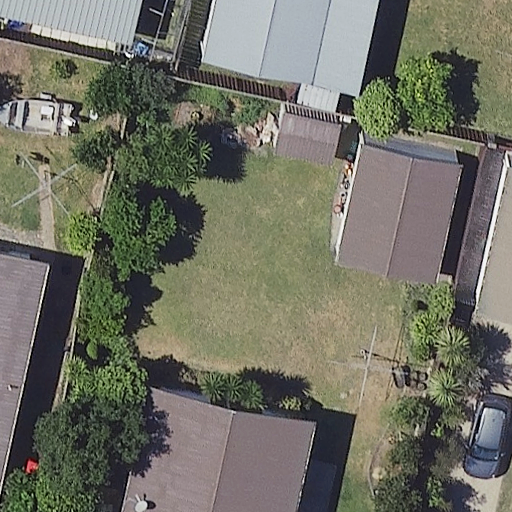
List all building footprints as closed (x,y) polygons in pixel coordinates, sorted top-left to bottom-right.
[(385,0),(221,0),(210,55),(367,88),(385,0)] [(450,274),(474,156),(368,135),(344,252),(450,274)] [(511,159),(481,303),(511,309),(511,159)] [(0,511),(3,511),(60,251),(0,237),(0,511)] [(310,511),(331,409),(161,374),(132,511),(310,511)]
